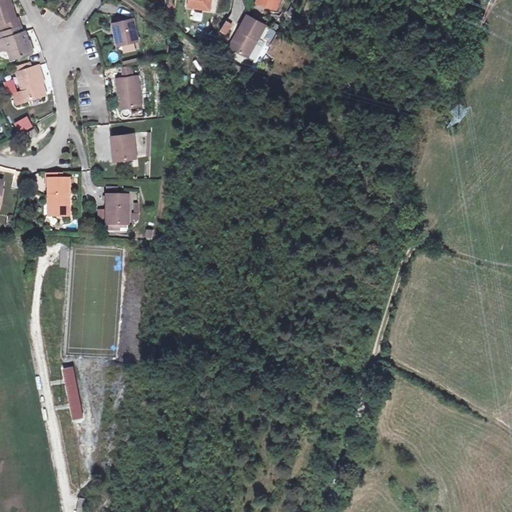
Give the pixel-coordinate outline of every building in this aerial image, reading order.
[(4,22),(7,30),(21,25),(18,17),(16,18),(10,0),(0,0),(0,23),(1,23),(4,22)] [(189,0),(189,7),(210,10),(211,0),(189,0)] [(259,0),(259,3),(276,10),(279,0),(259,0)] [(243,31),(233,48),(248,57),(259,38),(266,25),(248,15),(240,29),(243,31)] [(118,45),(138,41),(133,19),(113,24),(118,45)] [(223,29),(228,33),(232,27),(226,23),(223,29)] [(9,50),(12,59),(32,53),(25,32),(23,32),(21,25),(7,30),(3,31),(5,37),(9,50)] [(233,48),(243,31),(240,29),(230,47),(233,48)] [(0,50),(1,52),(9,50),(5,37),(0,38),(0,50)] [(259,38),(248,57),(255,60),(265,42),(259,38)] [(15,93),(17,103),(46,94),(37,66),(18,72),(21,81),(23,90),(15,93)] [(121,109),(142,106),(138,77),(133,77),(132,66),(123,67),(124,78),(117,79),(121,109)] [(12,84),(15,93),(23,90),(21,81),(12,84)] [(17,125),(21,132),(28,128),(24,122),(17,125)] [(21,132),(17,125),(12,128),(16,135),(21,132)] [(29,132),(32,137),(38,133),(35,129),(29,132)] [(115,161),(136,158),(134,134),(112,137),(115,161)] [(24,178),(22,188),(36,189),(36,183),(33,178),(24,178)] [(52,195),(52,215),(70,215),(69,179),(62,179),(48,179),(48,195),(52,195)] [(107,211),(106,224),(108,224),(127,224),(129,224),(129,196),(107,195),(107,211)] [(74,366),(63,368),(73,420),(84,418),(74,366)] [(84,511),(86,500),(80,499),(77,511),(84,511)]
